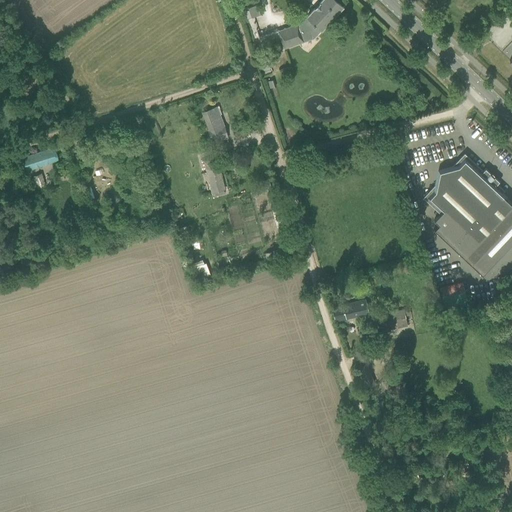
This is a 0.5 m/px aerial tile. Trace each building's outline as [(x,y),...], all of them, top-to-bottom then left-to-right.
[(306,17),(302,22),(303,23),(300,25),(292,28),(292,26),(277,31),(284,49),(298,44),(297,41),(311,36),(314,33),(316,35),(321,30),(323,29),(322,29),(343,7),(338,2),(338,0),(337,0),(322,0),(320,2),(314,8),(314,9),(307,16),(306,17)] [(253,9),(247,11),(250,19),(256,17),(253,9)] [(511,41),(501,53),(509,60),(510,61),(510,60),(511,61),(511,41)] [(216,106),(202,112),(203,114),(209,132),(208,132),(212,143),(228,139),(225,127),(224,128),(216,106)] [(23,171),(58,160),(54,148),(19,159),(23,171)] [(203,159),(206,171),(220,168),(218,156),(203,159)] [(443,175),(441,184),(429,197),(443,210),(434,220),(438,224),(434,229),(482,274),(511,241),(511,204),(497,191),(491,184),(493,182),(485,174),(483,177),(464,160),(452,172),(443,175)] [(38,189),(45,186),(41,175),(34,177),(38,189)] [(265,179),(256,182),(259,191),(261,191),(266,189),(268,189),(265,179)] [(268,189),(266,189),(281,240),(282,241),(291,239),(275,186),(268,189)] [(7,229),(9,235),(26,228),(21,214),(0,221),(0,228),(1,231),(7,229)] [(267,259),(274,257),(273,250),(266,252),(267,259)] [(343,305),(342,303),(331,306),(335,321),(344,319),(369,314),(366,302),(353,305),(353,303),(343,305)] [(378,331),(407,325),(404,310),(375,316),(378,331)] [(356,367),(364,387),(373,383),(366,363),(356,367)] [(381,370),(384,379),(400,373),(397,365),(381,370)] [(450,440),(453,449),(449,451),(453,462),(457,461),(462,473),(477,467),(465,434),(450,440)] [(432,460),(434,467),(442,465),(439,451),(431,453),(431,451),(427,452),(429,461),(432,460)] [(419,478),(414,464),(406,467),(414,488),(421,485),(422,488),(431,485),(427,475),(419,478)]
